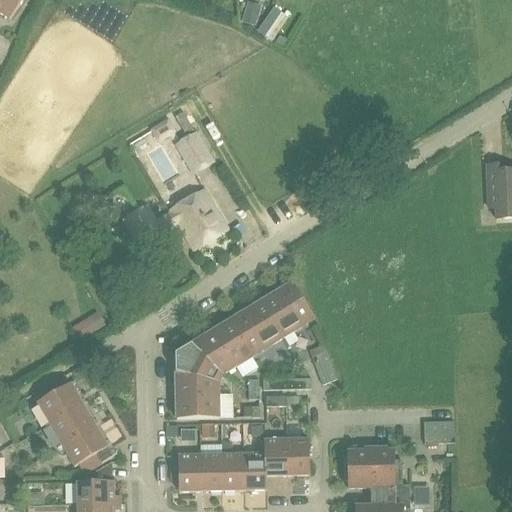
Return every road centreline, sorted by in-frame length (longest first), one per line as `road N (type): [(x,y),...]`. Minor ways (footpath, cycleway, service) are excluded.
road 1 (residential): [(148,511),(145,321),(511,96)]
road 2 (residential): [(325,511),(322,417),(452,414)]
